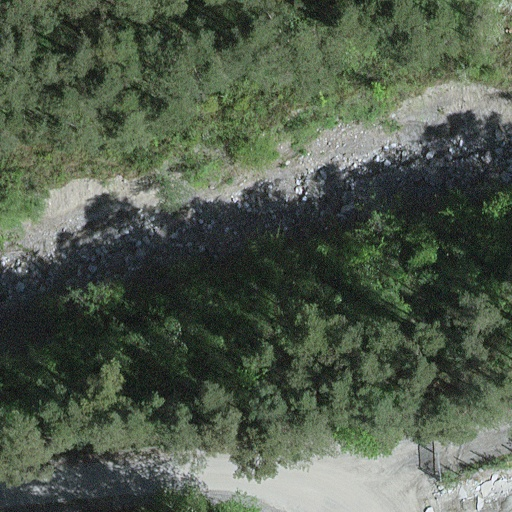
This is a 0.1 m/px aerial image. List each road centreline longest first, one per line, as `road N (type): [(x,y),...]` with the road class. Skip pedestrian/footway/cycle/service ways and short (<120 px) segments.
road 1 (track): [(0,494),(378,465),(386,511)]
road 2 (track): [(511,439),(378,465)]
